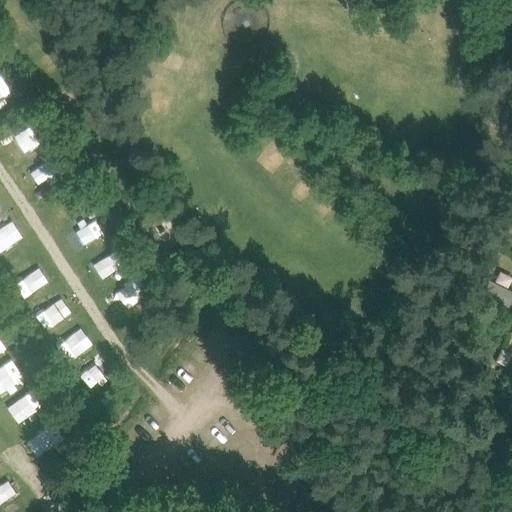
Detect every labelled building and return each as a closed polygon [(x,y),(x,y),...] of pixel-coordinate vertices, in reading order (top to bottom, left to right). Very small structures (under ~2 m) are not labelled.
[(18,120),(0,133),(0,135),(12,152),(31,139),(18,120)] [(0,152),(3,155),(9,148),(0,140),(0,152)] [(14,172),(28,191),(52,173),(39,154),(14,172)] [(511,205),(509,204),(497,227),(511,234),(511,205)] [(65,225),(75,243),(94,232),(84,214),(65,225)] [(86,257),(97,272),(113,262),(102,246),(86,257)] [(0,284),(10,299),(35,282),(24,267),(0,284)] [(101,288),(107,310),(134,302),(127,280),(101,288)] [(23,314),(33,329),(58,312),(48,297),(23,314)] [(65,353),(78,346),(69,330),(56,337),(65,353)] [(1,359),(0,359),(0,389),(13,383),(1,359)] [(73,371),(82,384),(99,372),(90,359),(73,371)] [(0,403),(0,421),(3,426),(30,411),(20,393),(0,403)] [(39,423),(23,436),(38,454),(54,440),(39,423)]
